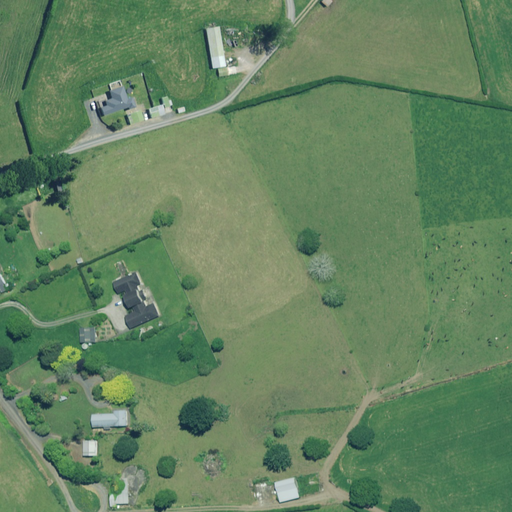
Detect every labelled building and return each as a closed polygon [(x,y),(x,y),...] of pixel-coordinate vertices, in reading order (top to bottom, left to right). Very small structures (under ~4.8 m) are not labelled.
[(223,67),(217,27),(205,29),(211,69),(223,67)] [(226,75),(225,68),(216,69),(217,77),(226,75)] [(131,97),(124,100),(119,86),(107,91),(109,98),(96,103),(97,105),(101,117),(124,108),(126,112),(135,108),(131,97)] [(169,106),(164,95),(159,97),(164,108),(169,106)] [(164,114),(161,105),(147,109),(150,118),(164,114)] [(142,120),(139,111),(125,116),(128,125),(142,120)] [(128,314),(124,316),(126,321),(129,330),(160,319),(155,303),(145,307),(143,300),(147,298),(144,290),(140,292),(137,285),(140,284),(136,273),(113,282),(118,294),(126,291),(127,294),(123,295),(129,311),(127,312),(128,314)] [(96,343),(96,328),(80,328),(80,343),(96,343)] [(128,426),(127,411),(115,411),(115,414),(92,415),(93,427),(105,427),(105,430),(111,429),(111,427),(128,426)] [(97,441),(84,441),(83,456),(96,456),(97,441)] [(300,498),(296,478),(276,483),(281,503),(300,498)] [(110,493),(111,507),(118,507),(118,504),(129,504),(129,483),(116,483),(116,493),(110,493)]
